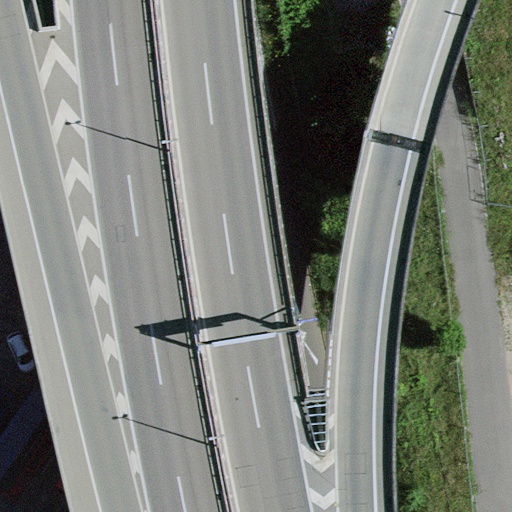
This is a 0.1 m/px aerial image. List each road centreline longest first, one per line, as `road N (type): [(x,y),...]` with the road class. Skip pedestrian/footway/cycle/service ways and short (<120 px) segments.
road 1 (motorway): [(2,0),(128,511)]
road 2 (motorway): [(359,511),(372,248),(438,0)]
road 3 (motorway): [(67,0),(154,511)]
road 4 (motorway): [(106,0),(126,177),(183,511)]
road 5 (motorway): [(269,511),(200,0)]
road 6 (motorway): [(296,511),(253,0)]
